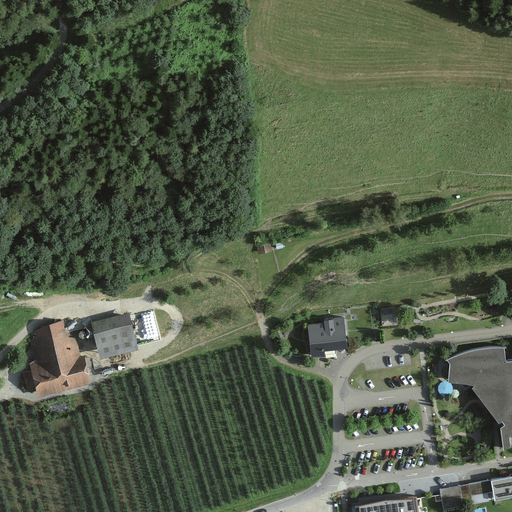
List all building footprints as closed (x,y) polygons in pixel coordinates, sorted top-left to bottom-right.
[(270,242),(257,245),(259,253),(271,251),(270,242)] [(395,320),(394,306),(385,306),(385,320),(395,320)] [(126,316),(91,324),(99,356),(134,348),(126,316)] [(42,365),(29,368),(35,394),(92,381),(84,350),(79,351),(74,328),(64,330),(62,320),(49,323),(36,338),(42,365)] [(326,327),(309,329),(311,356),(337,354),(336,346),(348,346),(346,320),(325,322),(326,327)] [(511,360),(507,361),(506,348),(485,348),(462,354),(447,359),(452,364),(449,381),(472,383),(500,421),(504,449),(511,444),(511,360)] [(495,497),(511,494),(511,473),(491,478),(495,497)] [(470,484),(441,490),(446,511),(474,505),(470,484)] [(386,501),(360,507),(360,511),(416,511),(415,500),(386,501)]
